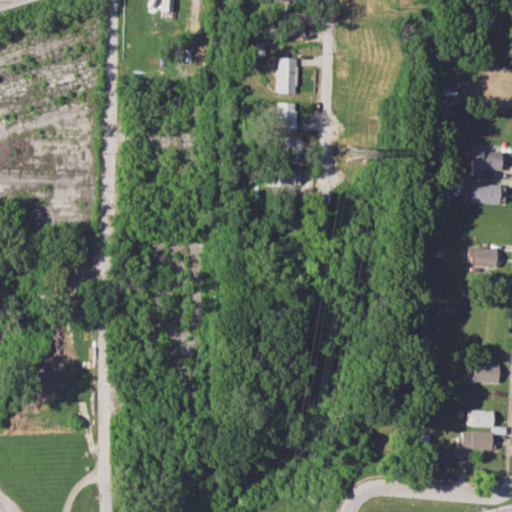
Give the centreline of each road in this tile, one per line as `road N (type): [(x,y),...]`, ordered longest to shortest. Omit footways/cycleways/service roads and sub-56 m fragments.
road 1 (residential): [(104,511),(106,0)]
road 2 (residential): [(511,482),(492,494),(377,485),(361,490),(347,511)]
road 3 (residential): [(324,0),(326,176)]
